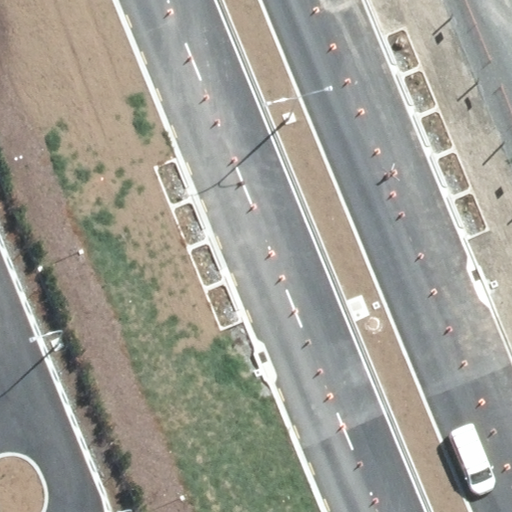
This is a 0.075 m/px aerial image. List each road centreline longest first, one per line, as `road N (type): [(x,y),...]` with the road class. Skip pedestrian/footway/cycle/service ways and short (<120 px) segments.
road 1 (unclassified): [(367,511),(151,0)]
road 2 (unclassified): [(290,0),(505,511)]
